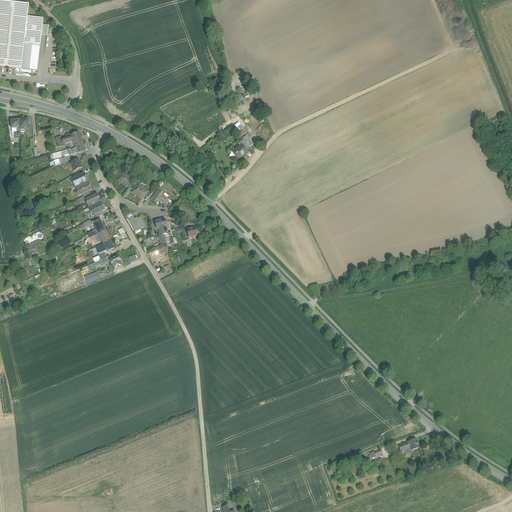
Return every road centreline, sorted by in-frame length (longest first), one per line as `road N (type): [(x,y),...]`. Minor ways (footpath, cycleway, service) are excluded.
road 1 (secondary): [(104,129),(209,204),(394,394),(511,481)]
road 2 (track): [(454,49),(276,133),(209,204)]
road 3 (residential): [(189,339),(103,178),(95,154),(104,129)]
road 4 (track): [(209,511),(189,339)]
road 5 (track): [(436,0),(454,49),(475,39),(508,122)]
road 6 (residential): [(32,0),(75,51),(67,113)]
